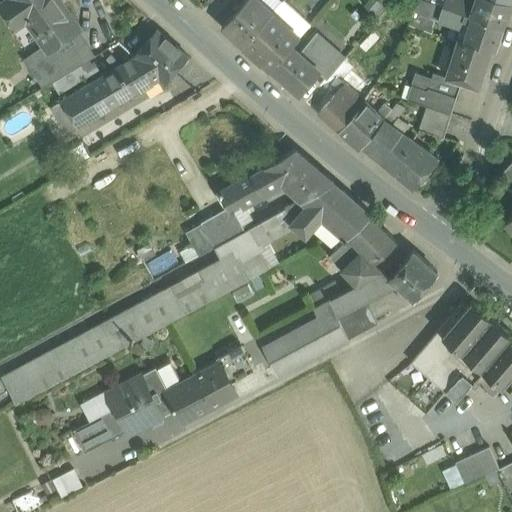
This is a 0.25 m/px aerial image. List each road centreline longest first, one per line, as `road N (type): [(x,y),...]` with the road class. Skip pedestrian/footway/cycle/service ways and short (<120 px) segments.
road 1 (tertiary): [(164,0),(446,238)]
road 2 (residential): [(490,109),(446,238)]
